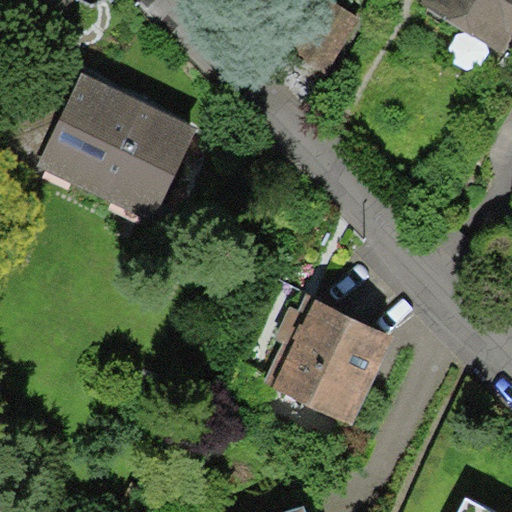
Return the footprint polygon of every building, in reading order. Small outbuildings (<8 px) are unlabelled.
[(74,0),(22,0),(0,50),(0,147),(27,160),(51,106),(31,97),(74,0)] [(511,63),(511,0),(431,0),(422,17),(511,66),(511,63)] [(362,23),(329,3),(290,65),(323,85),(362,23)] [(193,137),(75,82),(34,169),(152,225),(193,137)] [(389,337),(316,302),(275,389),(347,424),(389,337)] [(493,511),(464,497),(455,511),(493,511)]
